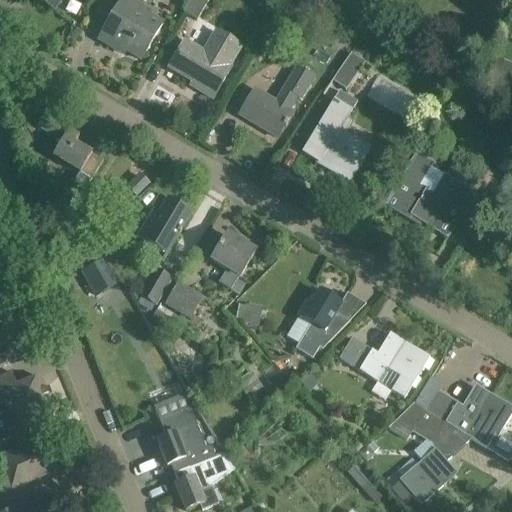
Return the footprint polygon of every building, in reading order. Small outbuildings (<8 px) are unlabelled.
[(31,0),(54,13),(61,0),(31,0)] [(154,12),(134,0),(122,0),(99,40),(124,55),(126,52),(141,61),(164,23),(152,16),(154,12)] [(211,0),(191,0),(184,13),(198,22),(211,0)] [(476,37),(492,42),(497,26),(487,22),(480,25),(476,37)] [(185,42),(169,70),(192,84),(193,81),(200,86),(197,91),(213,101),(231,69),(230,68),(242,48),(216,32),(204,53),(185,42)] [(366,64),(352,54),(333,82),(347,91),(366,64)] [(511,74),(511,65),(492,60),(486,81),(508,88),(511,74)] [(255,91),(239,116),(255,126),(256,124),(278,137),(277,139),(293,114),(290,113),(298,101),(302,104),(317,78),(297,66),(276,101),(278,102),(276,104),(255,91)] [(339,92),(302,154),(320,165),(323,160),(335,167),(331,174),(350,186),(371,150),(345,134),(352,124),(347,121),(358,102),(339,92)] [(75,145),(79,137),(43,116),(36,127),(62,143),(53,158),(80,174),(74,184),(86,192),(103,162),(92,156),(92,155),(75,145)] [(511,126),(496,117),(487,132),(497,138),(483,162),(499,171),(506,159),(511,162),(511,126)] [(434,167),(416,156),(384,207),(410,222),(412,218),(433,231),(449,241),(465,215),(458,212),(470,192),(446,178),(434,197),(421,189),(434,167)] [(138,242),(165,257),(190,214),(169,202),(161,215),(155,212),(148,224),(148,225),(138,242)] [(86,237),(76,225),(58,240),(68,252),(73,248),(78,255),(88,246),(83,240),(86,237)] [(227,237),(217,254),(210,264),(226,273),(219,284),(240,297),(246,286),(238,281),(244,270),(245,271),(255,254),(227,237)] [(97,250),(76,262),(96,297),(117,285),(97,250)] [(156,271),(140,297),(145,300),(142,307),(152,313),(158,302),(157,302),(170,280),(156,271)] [(178,286),(166,305),(191,320),(202,301),(178,286)] [(342,306),(320,292),(311,305),(308,303),(298,318),(302,320),(301,320),(311,327),(297,351),(313,361),(320,350),(323,351),(350,323),(336,315),(342,306)] [(239,306),(236,321),(251,324),(254,309),(239,306)] [(430,359),(404,344),(402,347),(388,339),(378,356),(352,340),(342,357),(340,360),(405,400),(419,376),(430,359)] [(252,372),(238,382),(252,405),(268,395),(252,372)] [(0,405),(4,404),(8,414),(0,417),(9,441),(24,435),(21,426),(54,413),(43,386),(40,387),(37,380),(16,388),(11,375),(0,379),(0,405)] [(437,392),(426,412),(425,412),(446,425),(486,450),(494,437),(497,439),(511,413),(511,409),(489,396),(487,399),(473,391),(462,409),(457,406),(458,404),(437,392)] [(161,403),(173,434),(194,426),(183,395),(161,403)] [(425,412),(426,412),(415,405),(397,425),(412,434),(433,445),(434,452),(400,482),(401,483),(392,491),(405,506),(414,498),(421,507),(444,487),(441,484),(453,473),(445,464),(469,443),(444,429),(446,425),(425,412)] [(190,470),(201,465),(221,457),(217,446),(199,453),(190,430),(175,436),(175,435),(157,442),(167,467),(186,460),(190,470)] [(34,443),(0,457),(0,459),(13,490),(48,476),(34,443)] [(358,456),(366,464),(375,456),(367,447),(358,456)] [(201,465),(206,476),(222,469),(225,468),(221,457),(201,465)] [(370,483),(357,468),(348,477),(361,492),(374,507),(383,498),(370,483)] [(206,476),(193,481),(192,480),(175,487),(185,511),(186,511),(200,506),(202,511),(218,506),(211,488),(206,476)]
